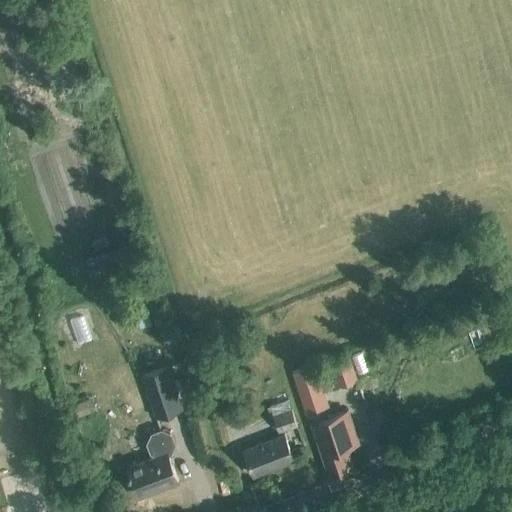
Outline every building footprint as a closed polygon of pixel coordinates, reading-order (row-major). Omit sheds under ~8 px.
[(124,248),(85,261),(91,278),(130,265),(124,248)] [(146,307),(136,311),(141,327),(151,324),(146,307)] [(349,357),(330,363),(337,386),(356,380),(349,357)] [(183,409),(169,365),(142,374),(157,417),(183,409)] [(324,436),(336,473),(353,468),(346,447),(358,443),(348,411),(328,417),(326,411),(330,410),(316,366),(293,373),(308,418),(313,416),(315,422),(312,423),(317,438),(324,436)] [(279,408),(297,402),(295,394),(276,400),(279,408)] [(88,398),(74,403),(79,416),(93,411),(88,398)] [(223,398),(211,402),(214,415),(227,411),(223,398)] [(292,409),(274,415),(273,415),(279,433),(298,427),(292,409)] [(155,453),(156,456),(127,467),(138,496),(178,481),(168,453),(170,453),(173,444),(170,435),(161,431),(152,434),(148,443),(152,452),(155,453)] [(254,475),(294,460),(284,435),(244,451),(254,475)] [(223,474),(232,493),(242,488),(232,470),(223,474)]
